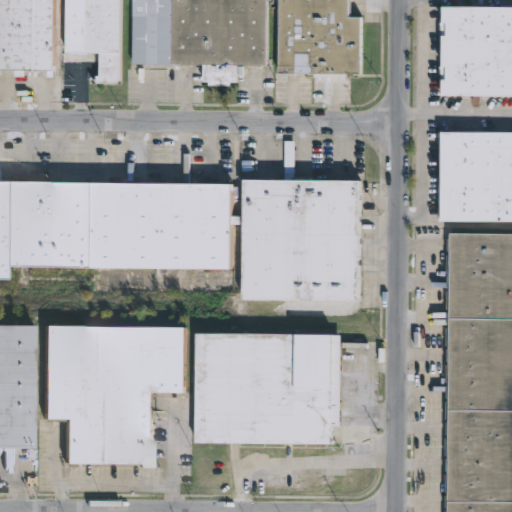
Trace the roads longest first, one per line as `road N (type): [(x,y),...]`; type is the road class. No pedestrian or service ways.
road 1 (residential): [(399,0),(395,511)]
road 2 (residential): [(0,120),(398,123)]
